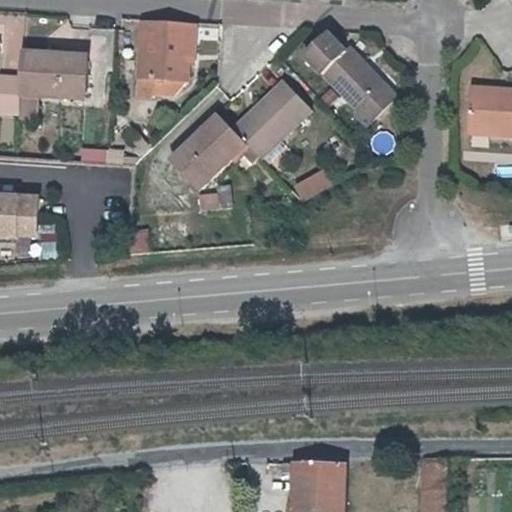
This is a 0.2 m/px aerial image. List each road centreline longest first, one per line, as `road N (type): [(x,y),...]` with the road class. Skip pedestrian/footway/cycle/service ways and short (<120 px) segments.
road 1 (residential): [(0,478),(248,448),(511,442)]
road 2 (secondary): [(82,305),(426,276)]
road 3 (residential): [(131,0),(425,15)]
road 4 (residential): [(425,15),(426,276)]
road 5 (residential): [(82,305),(83,180),(0,174)]
